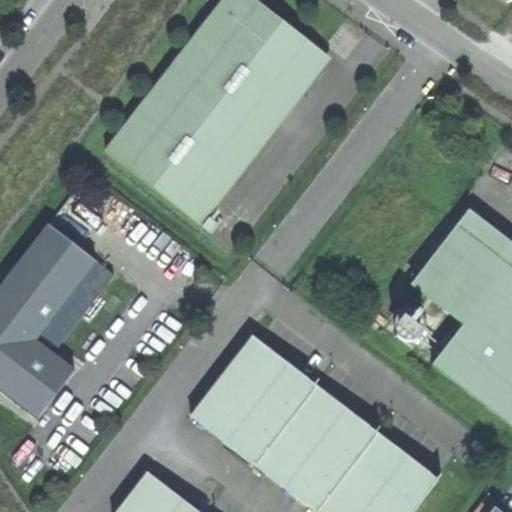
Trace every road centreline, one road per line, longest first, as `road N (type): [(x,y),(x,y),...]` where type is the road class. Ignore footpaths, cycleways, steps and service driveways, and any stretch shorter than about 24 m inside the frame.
road 1 (residential): [(386,0),(511,88)]
road 2 (residential): [(0,97),(76,0)]
